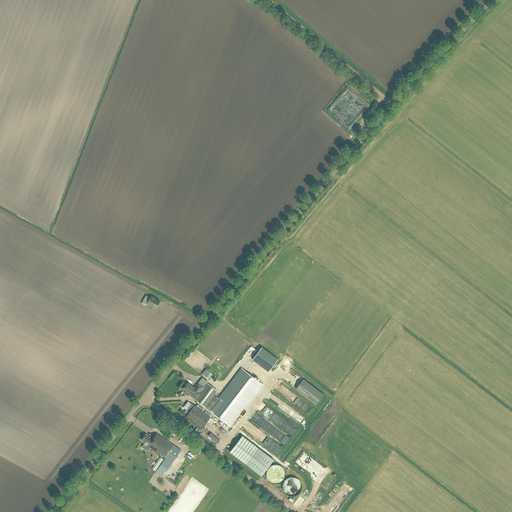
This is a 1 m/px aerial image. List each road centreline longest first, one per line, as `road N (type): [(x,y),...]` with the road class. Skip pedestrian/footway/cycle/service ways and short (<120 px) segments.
road 1 (unclassified): [(54,511),(392,104),(492,0)]
road 2 (track): [(392,104),(265,0)]
